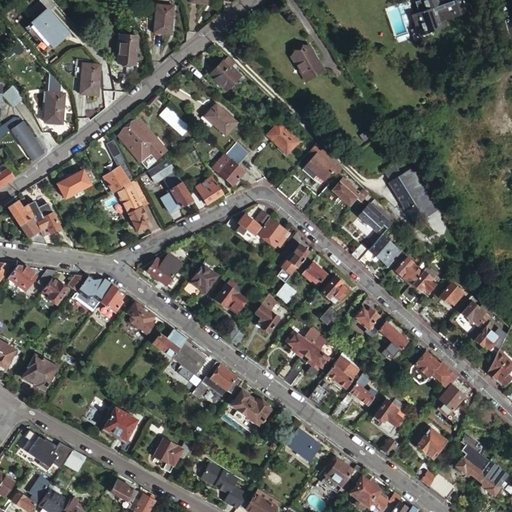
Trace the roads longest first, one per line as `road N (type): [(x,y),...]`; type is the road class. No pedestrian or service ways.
road 1 (unclassified): [(109,268),(263,190),(511,418)]
road 2 (residential): [(433,511),(109,268)]
road 3 (residential): [(0,198),(253,0)]
road 4 (unknown): [(212,32),(354,171),(384,188)]
road 5 (residential): [(14,405),(203,511)]
